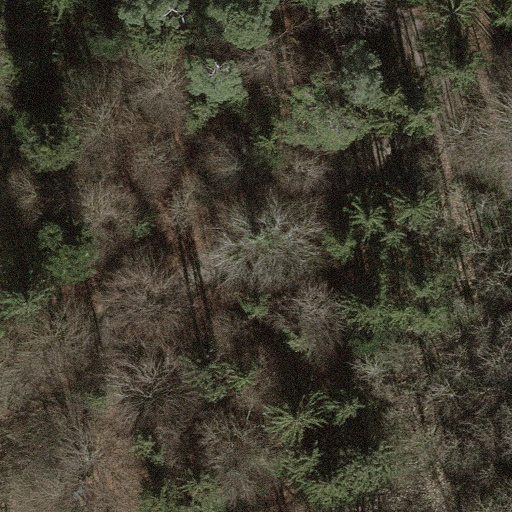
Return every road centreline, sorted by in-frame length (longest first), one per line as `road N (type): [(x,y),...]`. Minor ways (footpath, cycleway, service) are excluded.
road 1 (track): [(0,389),(469,155)]
road 2 (track): [(348,0),(469,155)]
